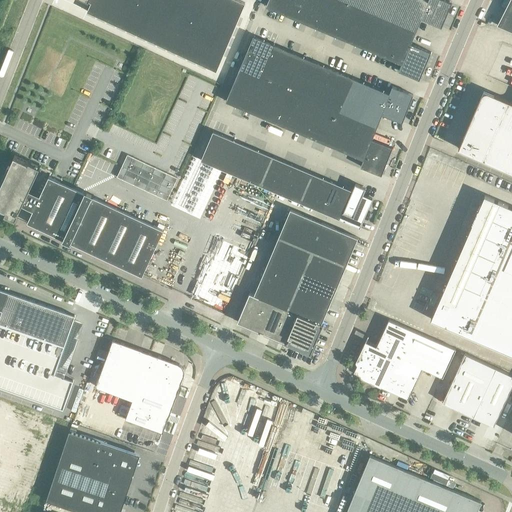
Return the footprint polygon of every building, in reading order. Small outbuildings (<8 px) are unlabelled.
[(74,0),(87,7),(88,5),(91,6),(87,15),(216,74),(245,8),(228,0),(74,0)] [(428,0),(428,1),(426,0),(268,0),(266,6),(402,64),(399,71),(420,80),(431,52),(411,44),(422,19),(442,27),(452,3),(444,0),(428,0)] [(511,31),(511,0),(509,0),(497,25),(511,31)] [(390,93),(265,40),(254,36),(225,104),(364,160),(361,167),(382,175),(393,147),(372,139),(382,114),(403,122),(414,95),(393,86),(390,93)] [(511,102),(494,95),(492,99),(485,96),(466,139),(463,138),(459,148),(458,149),(511,171),(511,102)] [(63,123),(56,141),(73,148),(80,129),(63,123)] [(353,190),(213,131),(201,160),(360,228),(373,198),(363,195),(366,188),(356,184),(353,190)] [(111,165),(123,142),(106,133),(94,156),(111,165)] [(29,162),(15,155),(11,165),(9,164),(0,182),(0,211),(5,214),(4,216),(15,221),(22,206),(33,211),(27,222),(63,239),(63,240),(71,244),(72,243),(142,276),(164,230),(49,176),(40,196),(29,191),(41,166),(30,161),(29,162)] [(511,354),(511,207),(498,201),(454,303),(441,297),(431,319),(511,354)] [(358,238),(291,209),(255,294),(250,293),(238,322),(293,344),(292,346),(311,354),(319,334),(318,333),(358,238)] [(0,384),(66,407),(75,379),(57,373),(77,314),(0,286),(0,384)] [(456,349),(389,320),(377,347),(366,342),(369,336),(368,335),(356,362),(357,366),(354,372),(361,375),(362,378),(382,387),(408,399),(423,368),(443,377),(456,349)] [(163,432),(185,375),(184,374),(185,373),(185,372),(185,371),(185,370),(184,370),(184,369),(184,368),(183,367),(182,366),(181,365),(180,364),(179,364),(180,364),(113,339),(96,386),(133,400),(126,418),(163,432)] [(494,426),(498,417),(511,386),(511,375),(465,354),(443,402),(494,426)] [(81,511),(120,511),(140,454),(70,431),(46,500),(81,511)] [(477,511),(482,501),(370,455),(354,494),(373,502),(368,511),(477,511)]
